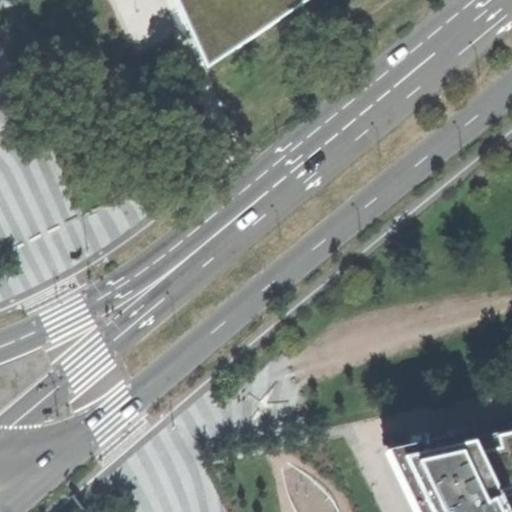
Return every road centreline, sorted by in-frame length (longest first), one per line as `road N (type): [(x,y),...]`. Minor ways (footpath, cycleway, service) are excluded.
road 1 (primary): [(19,489),(511,90)]
road 2 (primary): [(502,0),(164,276)]
road 3 (secondary): [(164,276),(0,434)]
road 4 (primary): [(164,276),(0,346)]
